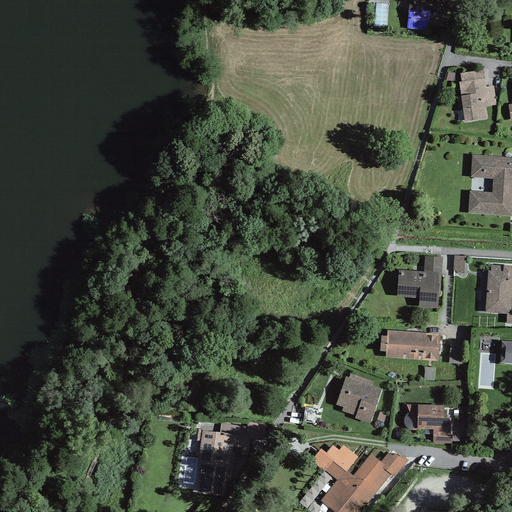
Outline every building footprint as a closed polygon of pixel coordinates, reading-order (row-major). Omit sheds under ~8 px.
[(426,26),(445,27),(447,0),(408,0),(407,29),(425,30),(426,26)] [(461,83),(459,83),(461,96),(456,97),(458,110),(463,109),(465,123),(488,119),(487,107),(496,106),(493,87),(486,88),(483,71),(460,74),(461,83)] [(493,192),(473,191),(471,216),(511,218),(511,160),(475,158),(474,181),(493,182),(493,192)] [(425,273),(402,271),(400,296),(424,297),(423,309),(443,311),(447,257),(426,256),(425,273)] [(467,276),(467,259),(456,259),(455,276),(467,276)] [(490,273),(488,272),(486,312),(507,314),(507,324),(511,324),(511,301),(511,302),(511,285),(511,267),(491,266),(490,273)] [(439,362),(441,335),(383,331),(381,358),(439,362)] [(466,342),(449,341),(448,359),(465,360),(466,342)] [(511,342),(501,342),(500,363),(511,363),(511,342)] [(428,370),(427,382),(435,383),(437,371),(428,370)] [(374,382),(347,373),(336,408),(371,420),(381,390),(372,387),(374,382)] [(445,405),(409,405),(408,430),(430,430),(430,444),(450,444),(450,419),(445,419),(445,405)] [(203,465),(199,491),(224,494),(226,478),(229,479),(233,447),(245,449),(247,439),(264,441),(266,425),(247,423),(246,427),(221,424),(220,433),(198,430),(196,441),(200,442),(198,464),(203,465)] [(336,482),(322,501),(337,511),(356,511),(404,465),(388,455),(380,463),(370,455),(353,475),(333,461),(324,472),(336,482)]
